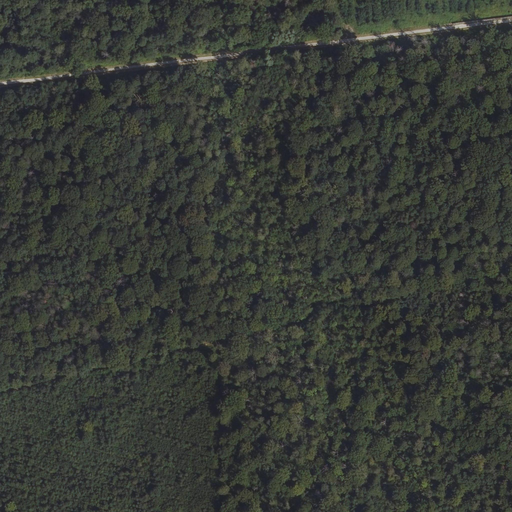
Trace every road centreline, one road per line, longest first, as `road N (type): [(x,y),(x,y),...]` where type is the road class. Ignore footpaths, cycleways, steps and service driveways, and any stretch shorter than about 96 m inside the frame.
road 1 (track): [(0,392),(511,273)]
road 2 (track): [(0,84),(511,18)]
